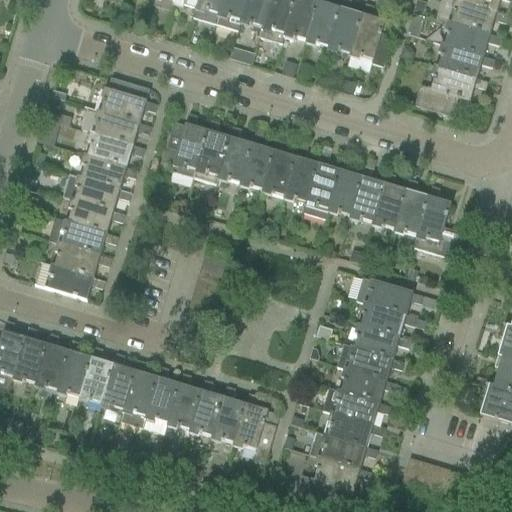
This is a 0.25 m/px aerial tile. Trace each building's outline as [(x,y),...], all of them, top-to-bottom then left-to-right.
[(150,0),(148,9),(170,15),(174,0),(150,0)] [(174,0),(173,5),(174,5),(183,8),(196,11),(198,0),(174,0)] [(215,28),(217,22),(223,0),(198,0),(196,11),(192,22),(215,28)] [(215,28),(215,29),(237,35),(239,28),(240,24),(247,0),(223,0),(219,15),(217,22),(215,28)] [(252,28),(262,31),(271,0),(247,0),(240,24),(239,28),(240,28),(241,25),(252,29),(252,28)] [(271,0),(262,31),(259,41),(282,48),(283,42),(284,41),(284,38),(283,38),(284,38),(284,36),(294,0),(284,0),(285,0),(284,0),(271,0)] [(284,41),(283,42),(292,45),(293,41),(296,42),(296,41),(306,44),(317,6),(308,3),(307,7),(302,5),(303,0),(294,0),(284,36),(284,38),(283,38),(284,38),(284,41)] [(318,48),(328,51),(340,12),(330,9),(328,13),(324,12),(327,0),(319,0),(317,6),(306,44),(305,48),(306,48),(307,45),(318,48)] [(511,0),(457,0),(456,5),(495,17),(498,7),(495,6),(496,2),(511,6),(511,0)] [(339,54),(350,57),(362,19),(352,16),(351,20),(347,18),(351,4),(343,1),(340,12),(328,51),(327,54),(328,55),(329,52),(339,55),(339,54)] [(416,3),(412,15),(422,18),(426,6),(416,3)] [(457,7),(450,27),(489,39),(492,29),(488,28),(490,24),(504,29),(504,28),(506,20),(495,17),(456,5),(453,4),(453,6),(457,7)] [(362,19),(350,57),(349,61),(350,61),(351,58),(363,62),(363,61),(372,64),(371,67),(383,71),(392,41),(381,38),(385,26),(374,22),(373,26),(369,25),(373,10),(365,8),(362,19)] [(412,17),(406,37),(418,41),(424,20),(412,17)] [(446,40),(443,49),(482,61),(485,51),(482,50),(483,47),(497,51),(500,42),(489,39),(450,27),(447,27),(446,28),(450,29),(447,41),(446,40)] [(403,49),(400,60),(411,64),(413,57),(410,51),(403,49)] [(439,62),(436,71),(475,83),(478,73),(475,72),(476,68),(491,73),(493,64),(482,61),(443,49),(443,50),(440,49),(440,50),(443,51),(440,63),(439,62)] [(232,51),(229,63),(251,69),(255,57),(232,51)] [(350,61),(349,61),(346,69),(368,76),(371,67),(372,64),(363,61),(363,62),(351,58),(350,61)] [(301,68),(298,78),(309,81),(312,71),(301,68)] [(275,69),(273,75),(279,77),(281,71),(275,69)] [(283,70),(281,77),(293,81),(295,73),(283,70)] [(475,83),(436,71),(433,71),(433,72),(437,73),(434,83),(433,83),(430,92),(427,91),(427,93),(419,90),(413,109),(451,121),(457,102),(469,105),(472,95),(468,94),(470,91),(484,95),(486,86),(475,83)] [(103,106),(100,115),(139,127),(142,117),(139,116),(140,112),(154,117),(157,108),(145,105),(149,93),(110,82),(107,93),(103,92),(103,94),(107,95),(104,106),(103,106)] [(343,83),(340,94),(353,98),(356,87),(343,83)] [(53,94),(51,101),(63,105),(66,98),(53,94)] [(47,113),(44,124),(61,130),(65,118),(47,113)] [(96,128),(93,137),(133,149),(136,139),(132,138),(133,134),(148,139),(150,131),(139,127),(100,115),(97,114),(97,116),(101,117),(97,128),(96,128)] [(166,152),(162,165),(173,168),(172,172),(171,177),(193,183),(207,136),(197,133),(197,136),(192,135),(197,120),(188,118),(185,130),(173,126),(166,152)] [(215,190),(217,185),(229,143),(219,140),(218,143),(214,142),(219,127),(211,125),(207,136),(193,183),(215,190)] [(257,130),(255,138),(263,140),(265,132),(257,130)] [(230,185),(239,187),(251,149),(241,146),(240,149),(236,148),(241,134),(233,131),(229,143),(217,185),(218,185),(218,182),(230,186),(230,185)] [(89,150),(86,159),(126,171),(129,161),(126,160),(127,156),(141,161),(144,152),(133,149),(93,137),(90,136),(90,138),(94,139),(90,151),(89,150)] [(252,190),(262,193),(274,156),(263,153),(262,156),(258,155),(263,140),(255,138),(251,149),(239,187),(238,190),(240,191),(240,188),(251,191),(252,190)] [(279,139),(278,144),(285,147),(287,141),(279,139)] [(274,197),(284,200),(295,162),(286,159),(285,163),(281,161),(285,147),(278,144),(277,144),(274,156),(262,193),(261,197),(262,197),(263,194),(274,198),(274,197)] [(323,149),(321,157),(322,158),(329,160),(331,152),(323,149)] [(296,203),(307,206),(317,169),(308,166),(307,169),(303,168),(307,153),(306,153),(299,151),(295,162),(284,200),(283,204),(284,204),(285,201),(296,204),(296,203)] [(82,171),(80,181),(119,192),(122,183),(119,182),(120,178),(135,183),(137,175),(126,171),(86,159),(83,158),(83,159),(87,161),(83,172),(82,171)] [(325,225),(328,217),(340,176),(331,173),(330,176),(326,175),(330,160),(329,160),(322,158),(318,169),(317,169),(307,206),(303,218),(325,225)] [(368,162),(366,170),(373,172),(376,164),(368,162)] [(341,216),(351,220),(361,182),(353,179),(352,183),(348,182),(352,167),(344,165),(341,176),(340,176),(328,217),(329,217),(329,214),(341,217),(341,216)] [(363,223),(372,226),(383,188),(375,185),(374,188),(370,187),(374,173),(373,172),(366,170),(362,182),(361,182),(351,220),(350,223),(351,224),(352,221),(363,224),(363,223)] [(385,230),(394,233),(405,194),(396,192),(395,195),(391,194),(396,179),(387,177),(384,188),(383,188),(372,226),(371,230),(372,230),(373,227),(384,231),(385,230)] [(62,200),(70,202),(113,215),(116,206),(112,205),(114,200),(128,204),(131,196),(119,192),(80,181),(69,178),(62,200)] [(407,237),(416,239),(428,201),(418,198),(417,201),(414,200),(418,186),(409,183),(406,195),(405,194),(394,233),(395,233),(394,236),(395,237),(396,234),(407,237)] [(428,201),(416,239),(417,239),(416,243),(417,243),(414,253),(454,265),(461,245),(458,244),(461,236),(444,231),(451,208),(440,205),(439,208),(435,207),(439,192),(432,190),(428,201)] [(23,199),(19,212),(27,214),(31,201),(23,199)] [(70,213),(66,225),(106,237),(109,228),(106,227),(107,222),(122,227),(124,218),(113,215),(70,202),(70,203),(73,204),(71,213),(70,213)] [(54,221),(47,243),(57,246),(60,247),(100,258),(102,250),(99,249),(100,244),(115,249),(117,240),(106,237),(66,225),(54,221)] [(56,257),(53,269),(93,281),(96,271),(92,270),(94,266),(108,271),(111,262),(100,258),(57,246),(56,247),(60,248),(57,258),(56,257)] [(205,261),(229,268),(232,256),(209,249),(205,261)] [(352,253),(348,265),(363,269),(366,258),(352,253)] [(6,256),(3,265),(13,268),(16,259),(6,256)] [(204,261),(200,272),(225,280),(229,268),(205,261),(204,261)] [(93,281),(53,269),(50,268),(50,269),(54,270),(51,280),(50,279),(46,291),(44,290),(43,292),(86,304),(89,293),(86,292),(87,288),(102,293),(104,284),(93,281)] [(200,272),(197,284),(222,291),(225,280),(200,272)] [(409,272),(407,281),(415,284),(417,275),(409,272)] [(362,282),(356,304),(363,306),(405,319),(408,309),(405,308),(406,304),(421,308),(434,312),(436,304),(423,300),(370,284),(362,282)] [(197,284),(193,296),(218,303),(222,291),(197,284)] [(193,296),(190,307),(215,315),(218,303),(193,296)] [(363,320),(360,329),(399,341),(402,330),(399,329),(400,326),(414,330),(423,333),(425,326),(416,323),(417,322),(405,319),(363,306),(363,307),(365,308),(362,320),(363,320)] [(190,307),(186,319),(211,326),(215,315),(190,307)] [(186,319),(183,331),(208,338),(211,326),(186,319)] [(3,378),(12,380),(25,341),(15,339),(14,342),(10,341),(14,326),(5,324),(0,341),(0,377),(3,378)] [(356,342),(354,351),(392,363),(395,353),(392,352),(393,348),(408,353),(410,344),(399,341),(360,329),(356,328),(356,329),(359,330),(355,342),(356,342)] [(498,356),(497,359),(511,362),(511,330),(510,330),(502,328),(502,329),(507,330),(504,341),(499,339),(499,340),(503,342),(499,356),(498,356)] [(319,329),(316,340),(328,344),(332,333),(319,329)] [(25,384),(35,387),(47,348),(37,345),(36,349),(32,348),(37,333),(28,330),(25,341),(12,380),(11,384),(12,385),(13,381),(25,385),(25,384)] [(208,338),(183,331),(179,342),(205,350),(208,338)] [(57,398),(57,395),(69,355),(59,352),(58,355),(54,354),(59,339),(50,337),(47,348),(35,387),(33,391),(35,391),(35,388),(47,392),(48,391),(57,394),(55,397),(57,398)] [(79,404),(79,401),(91,361),(81,358),(80,362),(76,361),(81,346),(72,343),(69,355),(57,395),(70,398),(79,400),(77,404),(79,404)] [(343,348),(336,371),(343,373),(343,372),(386,385),(389,375),(386,374),(387,370),(401,374),(404,366),(392,363),(354,351),(350,350),(347,349),(343,348)] [(101,411),(101,408),(113,368),(103,365),(102,368),(98,367),(103,352),(94,350),(91,361),(79,401),(101,407),(100,411),(101,411)] [(312,352),(309,362),(317,365),(318,360),(316,353),(312,352)] [(121,417),(123,418),(135,374),(126,372),(125,375),(121,374),(125,359),(117,357),(113,368),(101,408),(113,412),(114,411),(123,413),(121,417)] [(493,387),(493,389),(511,394),(511,362),(497,359),(497,360),(502,361),(494,387),(493,387)] [(122,421),(120,426),(142,433),(144,427),(157,381),(148,378),(147,382),(143,381),(147,366),(139,363),(135,374),(123,418),(122,421)] [(144,427),(142,433),(164,439),(166,434),(167,431),(167,428),(179,388),(169,385),(168,388),(165,387),(169,372),(161,370),(157,381),(144,427)] [(343,385),(340,395),(340,396),(379,407),(382,397),(379,396),(380,392),(394,397),(397,389),(397,388),(386,385),(343,372),(343,373),(346,374),(343,385)] [(189,437),(189,434),(201,394),(192,391),(191,395),(187,394),(191,379),(183,376),(179,388),(167,428),(179,431),(180,430),(188,433),(187,437),(189,437)] [(211,444),(212,441),(224,401),(214,398),(213,402),(209,400),(213,386),(205,383),(201,394),(189,434),(211,440),(210,444),(211,444)] [(480,415),(479,418),(511,428),(511,394),(493,389),(485,387),(485,388),(489,389),(481,415),(480,415)] [(397,389),(394,397),(403,399),(405,392),(397,389)] [(233,451),(234,448),(246,408),(236,405),(235,408),(231,407),(236,392),(227,390),(224,401),(212,441),(224,445),(224,444),(233,447),(232,450),(233,451)] [(328,392),(321,415),(333,418),(334,418),(334,417),(373,429),(376,419),(372,418),(374,414),(388,419),(390,411),(379,407),(340,396),(340,395),(328,392)] [(246,408),(234,448),(246,451),(255,453),(252,464),(265,468),(276,430),(264,427),(268,415),(268,414),(258,411),(257,415),(253,414),(257,399),(249,396),(246,408)] [(268,415),(264,427),(276,430),(279,418),(268,415)] [(330,430),(328,439),(366,451),(369,441),(366,440),(367,436),(381,440),(384,432),(373,429),(334,417),(334,418),(333,418),(329,429),(330,430)] [(292,420),(290,429),(300,432),(303,423),(292,420)] [(10,422),(5,439),(18,443),(19,440),(22,430),(23,426),(10,422)] [(22,430),(19,440),(27,442),(29,433),(22,430)] [(309,458),(317,460),(360,473),(362,463),(359,462),(360,458),(375,463),(377,455),(366,451),(328,439),(316,436),(309,458)] [(127,457),(125,466),(130,468),(133,459),(127,457)] [(360,473),(317,460),(317,461),(319,462),(316,474),(317,474),(314,483),(301,479),(294,500),(333,511),(337,511),(343,492),(353,495),(356,484),(353,483),(354,480),(369,484),(371,476),(360,473)] [(401,486),(413,490),(420,465),(409,461),(401,486)] [(170,465),(166,479),(176,482),(180,468),(170,465)] [(413,490),(425,493),(432,468),(420,465),(413,490)] [(425,493),(436,497),(444,472),(432,468),(425,493)] [(509,472),(498,469),(494,481),(506,483),(509,472)] [(192,472),(189,483),(198,486),(202,475),(192,472)] [(436,497),(448,500),(455,475),(444,472),(436,497)] [(448,500),(460,504),(467,479),(455,475),(448,500)] [(460,504),(471,507),(479,482),(467,479),(460,504)] [(479,482),(471,507),(483,511),(490,486),(479,482)]
